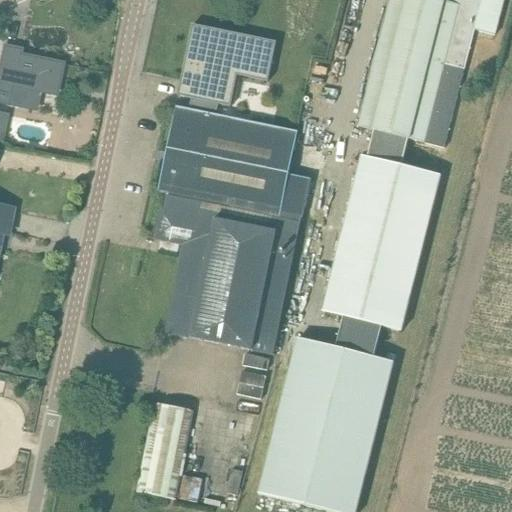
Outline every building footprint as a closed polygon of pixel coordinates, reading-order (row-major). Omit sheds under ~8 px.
[(438,0),(391,0),(357,126),(376,131),(369,156),(364,156),(325,310),(345,315),(336,349),(296,339),(258,494),(328,511),(355,511),(393,362),(375,358),(383,324),(404,329),(443,175),(403,165),(409,140),(421,143),(445,149),(466,69),(475,31),(496,36),(504,0),(438,0)] [(189,112),(177,109),(160,190),(169,192),(165,210),(161,209),(155,240),(161,242),(183,246),(165,334),(272,356),(309,181),(288,176),(297,134),(250,124),(216,117),(219,105),(231,108),(238,76),(269,83),(277,43),(193,26),(178,97),(192,100),(189,112)] [(1,64),(0,68),(0,106),(10,109),(15,87),(46,93),(48,81),(57,83),(57,85),(58,85),(62,65),(18,56),(15,67),(2,65),(2,64),(1,64)] [(0,235),(8,237),(13,209),(0,206),(0,235)] [(137,493),(177,501),(192,412),(155,404),(137,493)]
